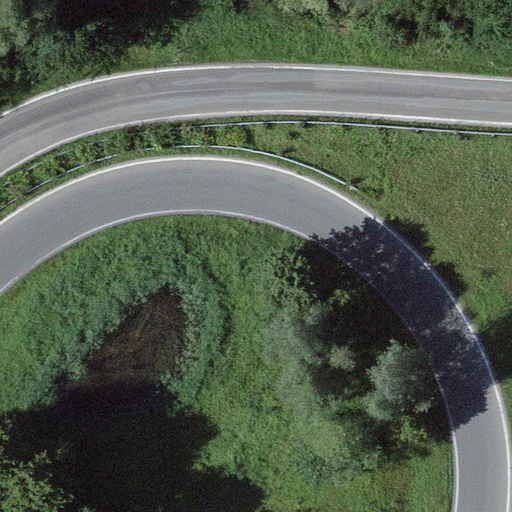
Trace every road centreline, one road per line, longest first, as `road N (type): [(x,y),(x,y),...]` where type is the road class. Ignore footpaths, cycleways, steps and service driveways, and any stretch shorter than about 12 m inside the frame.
road 1 (motorway): [(0,263),(47,225),(133,190),(260,189),(340,217),(399,260),(456,329),(487,399),(491,511)]
road 2 (motorway): [(511,98),(215,82),(61,119),(0,155)]
